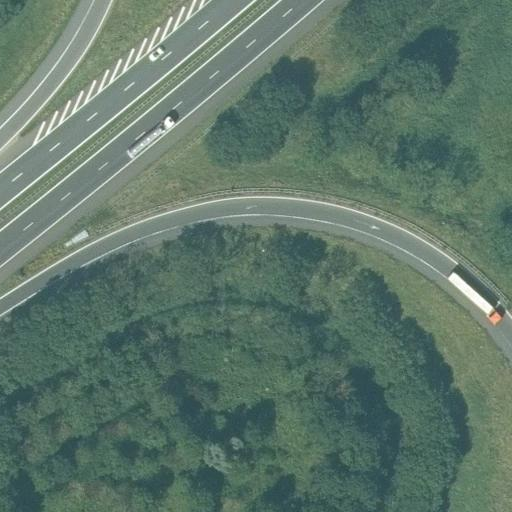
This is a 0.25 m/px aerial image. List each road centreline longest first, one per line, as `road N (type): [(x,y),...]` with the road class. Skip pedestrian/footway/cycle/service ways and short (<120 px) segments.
road 1 (motorway): [(0,307),(130,236),(193,214),(255,207),(306,210),(393,235),(449,269),(511,333)]
road 2 (motorway): [(0,252),(186,113),(319,0)]
road 3 (motorway): [(229,0),(0,188)]
road 4 (motorway): [(100,0),(48,86),(0,136)]
